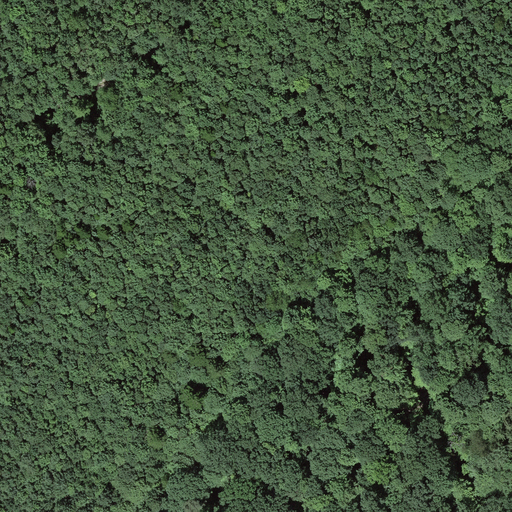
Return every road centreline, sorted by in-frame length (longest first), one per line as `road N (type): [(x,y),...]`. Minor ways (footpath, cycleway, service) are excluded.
road 1 (track): [(334,511),(385,429),(511,322)]
road 2 (track): [(0,129),(92,90),(204,0)]
